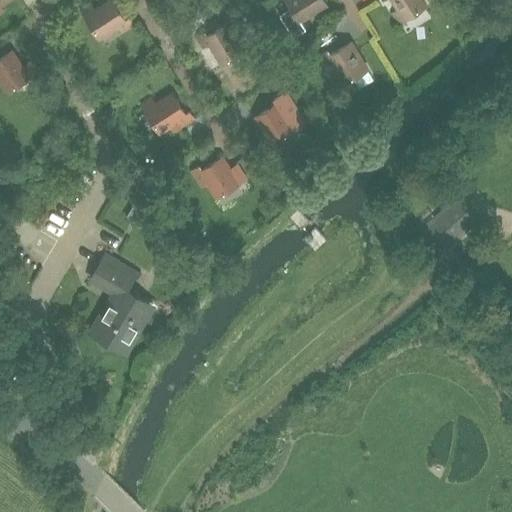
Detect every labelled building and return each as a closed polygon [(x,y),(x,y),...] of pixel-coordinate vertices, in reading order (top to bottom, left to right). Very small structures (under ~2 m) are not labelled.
[(0,0),(0,13),(4,11),(0,5),(8,0),(0,0)] [(125,21),(112,0),(111,0),(95,10),(91,4),(82,10),(100,38),(119,26),(123,31),(134,24),(130,18),(125,21)] [(286,0),(291,7),(279,15),(293,38),(306,29),(301,21),(327,5),(323,0),(286,0)] [(427,5),(423,0),(392,0),(399,10),(393,13),(398,23),(427,5)] [(238,41),(228,24),(207,37),(204,33),(198,37),(204,47),(210,44),(222,64),(250,46),(244,37),(238,41)] [(367,69),(351,43),(330,56),(327,52),(321,55),(328,66),(333,63),(345,83),(367,69)] [(23,67),(12,51),(0,59),(0,79),(8,91),(35,73),(29,63),(23,67)] [(186,115),(172,94),(155,104),(152,98),(142,104),(160,132),(180,120),(183,125),(194,118),(190,112),(186,115)] [(277,104),(256,117),(266,134),(261,138),(267,147),(294,130),(282,110),(287,106),(281,96),(274,100),(277,104)] [(199,167),(193,171),(203,186),(208,182),(217,197),(239,183),(222,157),(201,171),(199,167)] [(427,228),(443,246),(451,239),(480,214),(463,195),(432,223),(427,228)] [(132,204),(124,217),(139,226),(147,213),(132,204)] [(128,233),(122,242),(144,255),(149,246),(128,233)] [(126,352),(143,323),(140,320),(150,303),(127,289),(136,274),(105,255),(91,278),(115,292),(91,332),(126,352)] [(0,356),(8,351),(0,339),(0,356)]
